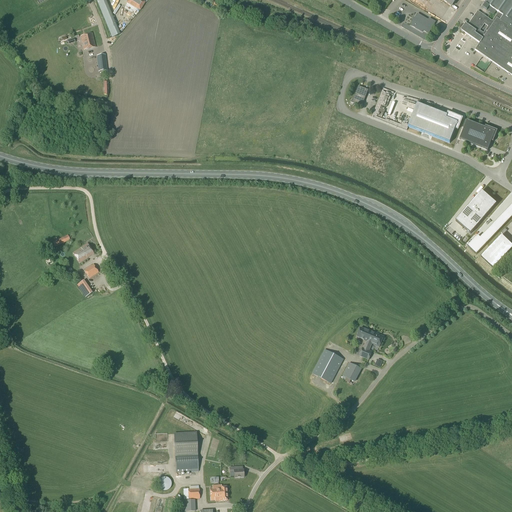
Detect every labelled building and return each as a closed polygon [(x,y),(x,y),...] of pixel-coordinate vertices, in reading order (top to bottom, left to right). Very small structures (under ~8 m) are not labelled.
[(112,38),(119,35),(104,0),(96,0),(112,38)] [(145,3),(140,0),(128,0),(127,3),(140,11),(145,3)] [(511,0),(488,0),(486,4),(485,4),(483,8),(487,11),(489,7),(490,7),(488,11),(494,15),(496,11),(498,13),(492,21),(477,11),(467,26),(465,24),(461,31),(460,32),(463,35),(464,33),(479,44),(475,50),(511,76),(511,0)] [(412,20),(414,21),(411,26),(422,32),(423,31),(428,34),(435,23),(429,19),(428,21),(417,15),(415,19),(413,18),(412,20)] [(83,50),(94,48),(92,34),(80,36),(83,50)] [(105,60),(97,60),(98,76),(106,75),(105,60)] [(78,67),(76,78),(83,79),(84,68),(78,67)] [(451,87),(442,82),(440,87),(449,91),(451,87)] [(362,106),(368,90),(358,87),(353,100),(352,100),(351,103),(357,106),(358,105),(362,106)] [(417,105),(409,128),(450,144),(455,130),(458,131),(462,119),(448,114),(447,116),(417,105)] [(467,121),(459,140),(488,151),(491,141),(493,142),(493,141),(496,131),(486,127),(485,126),(485,128),(467,121)] [(463,193),(450,185),(436,206),(441,209),(440,211),(448,216),(463,193)] [(497,204),(481,191),(456,221),(470,234),(497,204)] [(476,255),(511,217),(511,205),(480,238),(477,236),(467,246),(476,255)] [(511,245),(501,235),(480,257),(493,268),(511,248),(511,245)] [(58,245),(68,241),(66,237),(57,241),(58,245)] [(87,259),(94,255),(87,244),(81,248),(81,249),(73,254),(79,264),(87,259)] [(89,279),(98,273),(93,265),(84,271),(89,279)] [(85,298),(92,293),(84,281),(77,285),(85,298)] [(384,337),(370,331),(369,331),(369,332),(361,328),(357,337),(365,341),(367,342),(364,349),(363,348),(359,356),(368,360),(372,352),(369,351),(368,350),(371,344),(379,347),(384,337)] [(331,384),(343,360),(325,350),(312,374),(331,384)] [(354,382),(361,369),(349,363),(343,376),(346,378),(344,381),(349,384),(351,380),(354,382)] [(176,473),(198,472),(196,434),(174,435),(176,473)] [(345,436),(348,444),(354,441),(351,434),(345,436)] [(230,472),(234,471),(234,479),(244,478),(243,470),(236,471),(236,468),(229,468),(230,472)] [(165,491),(166,491),(167,491),(168,491),(168,490),(169,490),(169,489),(170,489),(170,488),(171,487),(171,486),(171,485),(171,484),(171,483),(171,482),(170,481),(170,480),(169,480),(169,479),(168,479),(167,478),(166,478),(165,478),(164,478),(163,478),(162,478),(161,479),(160,479),(160,480),(159,480),(159,481),(158,482),(158,483),(158,484),(158,485),(158,486),(158,487),(158,488),(159,488),(159,489),(160,489),(160,490),(161,490),(161,491),(162,491),(163,491),(164,491),(165,491)] [(219,501),(227,501),(226,487),(221,487),(221,488),(210,488),(210,501),(219,500),(219,501)] [(184,500),(200,499),(199,489),(183,490),(184,500)] [(183,511),(192,511),(195,511),(195,500),(183,501),(183,511)]
